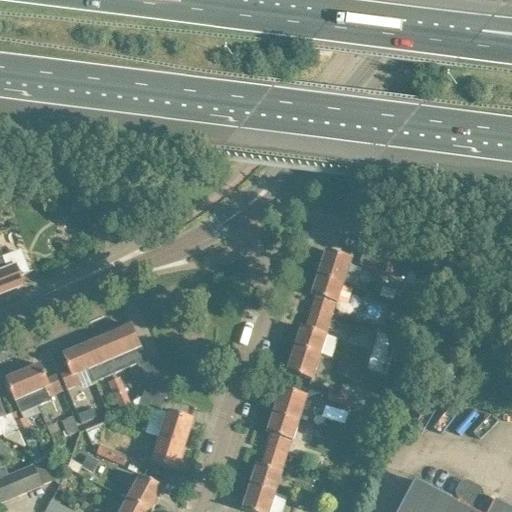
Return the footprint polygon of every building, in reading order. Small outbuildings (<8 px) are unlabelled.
[(0,295),(23,287),(19,277),(28,273),(21,253),(4,259),(0,250),(0,295)] [(327,252),(319,278),(343,286),(352,260),(327,252)] [(364,252),(360,266),(385,274),(385,271),(388,263),(389,261),(364,252)] [(343,286),(319,278),(312,297),(316,298),(312,311),(330,317),(334,305),(337,306),(343,286)] [(302,329),(296,347),(321,355),(326,337),(323,336),(328,322),(310,316),(306,330),(302,329)] [(388,325),(385,336),(396,339),(399,329),(388,325)] [(132,327),(115,334),(129,368),(137,365),(139,369),(149,365),(142,347),(141,347),(132,327)] [(115,334),(98,342),(112,376),(129,368),(115,334)] [(340,361),(354,366),(361,342),(348,337),(340,361)] [(98,342),(81,349),(90,372),(89,372),(94,383),(112,376),(98,342)] [(321,355),(296,347),(288,374),(307,380),(312,382),(321,355)] [(90,372),(81,349),(63,356),(70,372),(61,376),(67,390),(80,385),(77,377),(89,372),(90,372)] [(373,359),(370,371),(389,377),(393,365),(373,359)] [(152,395),(165,399),(169,400),(164,389),(173,385),(164,363),(143,372),(152,395)] [(41,366),(23,373),(38,407),(51,401),(50,398),(63,393),(56,378),(47,381),(41,366)] [(38,407),(23,373),(6,381),(15,403),(16,403),(21,415),(23,414),(26,420),(41,414),(38,407)] [(109,384),(114,396),(126,391),(120,379),(109,384)] [(282,390),(274,416),(299,425),(308,398),(302,396),(282,390)] [(326,400),(339,405),(342,395),(329,390),(326,400)] [(126,391),(114,396),(119,409),(131,404),(126,391)] [(165,399),(152,395),(145,393),(141,407),(153,410),(160,412),(165,399)] [(342,395),(339,405),(353,409),(356,399),(342,395)] [(0,433),(1,433),(4,440),(19,433),(12,416),(6,418),(0,404),(0,405),(0,403),(0,433)] [(96,418),(93,410),(78,416),(81,424),(96,418)] [(153,410),(146,433),(154,435),(161,437),(161,438),(186,446),(194,420),(175,414),(169,413),(168,415),(160,412),(153,410)] [(299,425),(274,416),(268,435),(271,436),(267,449),(287,456),(292,443),(293,443),(299,425)] [(79,432),(73,417),(61,421),(68,437),(79,432)] [(21,436),(31,432),(25,419),(15,423),(21,436)] [(154,435),(141,431),(137,442),(150,447),(154,435)] [(186,446),(161,438),(152,464),(177,472),(186,446)] [(42,458),(36,442),(27,445),(33,462),(42,458)] [(96,457),(110,463),(114,453),(100,447),(96,457)] [(114,453),(110,463),(123,469),(127,459),(114,453)] [(305,453),(302,461),(315,466),(318,457),(305,453)] [(258,467),(251,486),(276,494),(283,475),(281,474),(285,461),(265,454),(261,468),(258,467)] [(87,457),(81,470),(92,475),(97,462),(87,457)] [(315,466),(302,461),(299,470),(312,474),(315,466)] [(45,462),(34,467),(42,487),(55,482),(60,486),(65,470),(60,466),(49,471),(45,462)] [(42,487),(34,467),(33,466),(10,475),(20,497),(42,487)] [(142,478),(129,502),(146,511),(151,511),(164,489),(142,478)] [(415,482),(399,511),(511,511),(511,509),(484,495),(483,491),(466,482),(462,484),(456,495),(457,499),(459,500),(457,504),(415,482)] [(270,511),(276,494),(251,486),(242,511),(270,511)] [(71,511),(52,502),(46,511),(71,511)] [(146,511),(129,502),(123,511),(146,511)]
